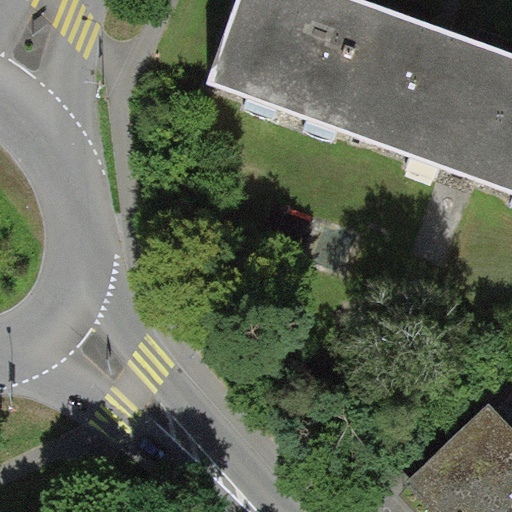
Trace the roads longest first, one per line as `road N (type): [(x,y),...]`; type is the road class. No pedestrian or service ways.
road 1 (secondary): [(254,511),(65,313)]
road 2 (secondary): [(65,313),(80,285),(79,208),(40,127),(8,96)]
